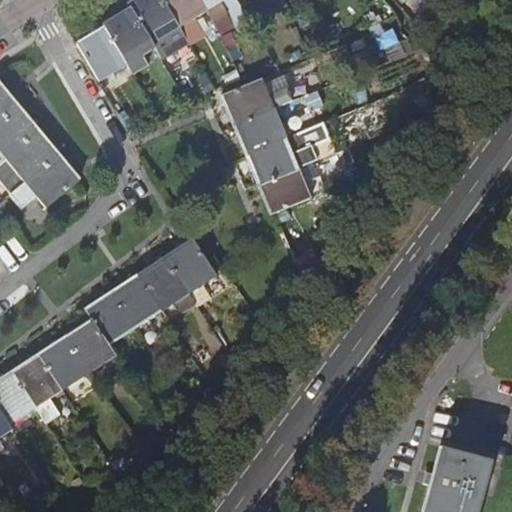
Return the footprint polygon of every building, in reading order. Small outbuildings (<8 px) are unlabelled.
[(145,0),(131,9),(134,14),(153,45),(181,28),(163,0),(145,0)] [(163,0),(181,28),(208,12),(201,0),(163,0)] [(201,0),(208,12),(227,0),(201,0)] [(134,14),(108,29),(129,66),(156,50),(153,45),(134,14)] [(80,46),(101,82),(129,66),(108,29),(80,46)] [(226,96),(238,127),(278,111),(266,81),(226,96)] [(0,83),(0,123),(20,107),(0,83)] [(0,123),(0,152),(8,161),(42,134),(20,107),(0,123)] [(238,127),(250,157),(289,142),(278,111),(238,127)] [(8,161),(28,185),(62,157),(42,134),(8,161)] [(250,157),(261,186),(300,170),(318,163),(313,150),(304,153),(299,138),(289,142),(250,157)] [(28,185),(48,210),(82,182),(62,157),(28,185)] [(300,170),(261,186),(273,216),(328,195),(323,179),(307,185),(300,170)] [(169,259),(193,296),(217,280),(193,243),(169,259)] [(141,278),(165,314),(193,296),(169,259),(141,278)] [(115,295),(138,331),(165,314),(141,278),(115,295)] [(88,313),(94,323),(111,349),(138,331),(115,295),(88,313)] [(68,340),(92,376),(117,359),(111,349),(94,323),(68,340)] [(41,358),(64,394),(92,376),(68,340),(41,358)] [(14,375),(37,412),(64,394),(41,358),(14,375)] [(0,384),(0,413),(10,430),(37,412),(14,375),(0,384)] [(0,413),(0,441),(13,433),(10,430),(0,413)] [(424,511),(479,511),(492,463),(441,448),(424,511)]
